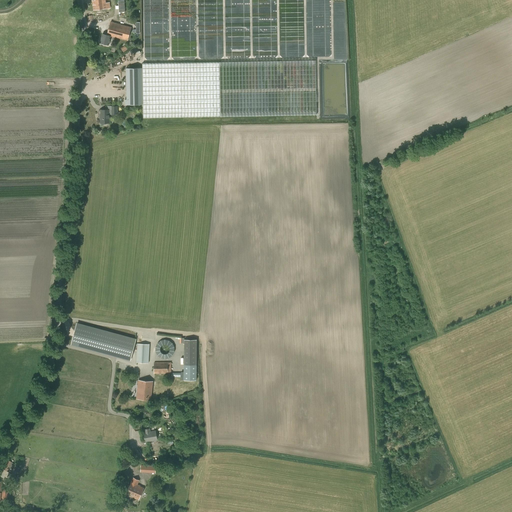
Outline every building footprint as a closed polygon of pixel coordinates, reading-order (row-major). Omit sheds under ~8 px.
[(92,0),(94,10),(110,8),(110,2),(106,3),(105,0),(92,0)] [(103,34),(100,43),(108,45),(111,36),(128,41),(131,27),(111,22),(107,35),(103,34)] [(181,63),(142,64),(142,68),(126,68),(126,97),(127,100),(125,100),(125,105),(143,104),(143,118),(182,117),(220,116),(316,115),(315,60),(219,62),(181,63)] [(117,106),(112,106),(112,110),(101,110),(101,118),(100,118),(100,123),(109,123),(109,114),(117,114),(117,106)] [(77,323),(71,345),(130,361),(136,339),(77,323)] [(154,345),(161,360),(176,353),(170,338),(154,345)] [(184,340),(184,380),(196,380),(197,340),(184,340)] [(137,344),(136,362),(148,363),(149,344),(137,344)] [(171,362),(154,362),(154,374),(167,373),(171,373),(171,362)] [(137,399),(151,400),(152,382),(139,380),(137,399)] [(145,430),(145,432),(144,432),(145,441),(157,440),(156,431),(150,432),(148,419),(134,421),(135,431),(145,430)] [(9,465),(11,462),(4,456),(0,461),(0,466),(7,472),(11,467),(9,465)] [(8,472),(14,476),(20,469),(14,464),(8,472)] [(126,494),(138,500),(144,488),(137,485),(139,481),(133,478),(126,494)]
